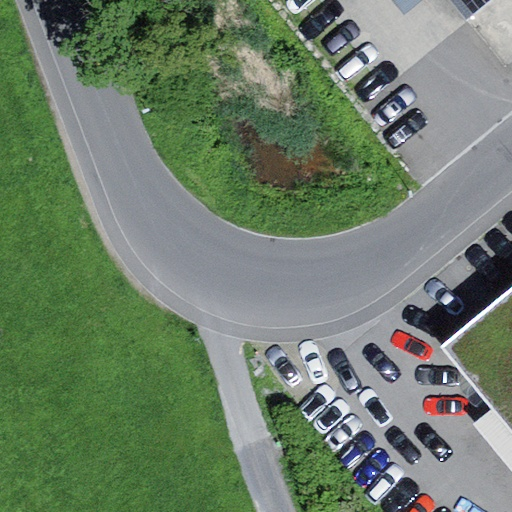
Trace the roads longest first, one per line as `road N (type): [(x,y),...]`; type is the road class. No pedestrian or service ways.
road 1 (residential): [(511,167),(372,277),(306,295),(238,282),(174,259),(126,222),(43,0)]
road 2 (track): [(276,511),(174,259)]
